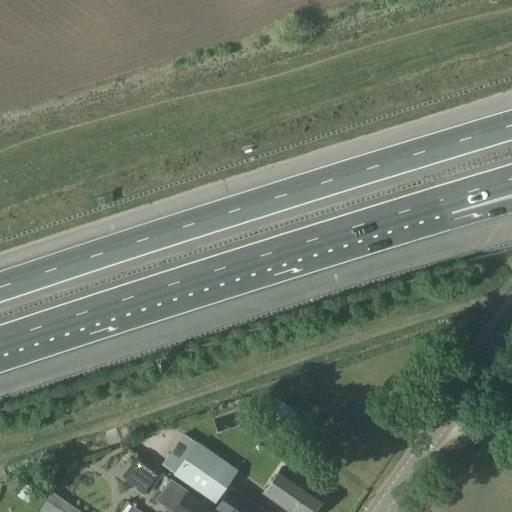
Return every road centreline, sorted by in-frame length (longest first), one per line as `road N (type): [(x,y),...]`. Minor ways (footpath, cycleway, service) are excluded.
road 1 (motorway): [(511,126),(0,288)]
road 2 (motorway): [(0,341),(439,202)]
road 3 (secondary): [(381,511),(511,329)]
